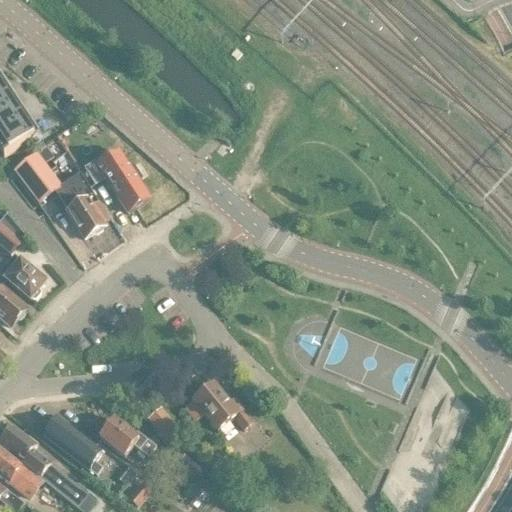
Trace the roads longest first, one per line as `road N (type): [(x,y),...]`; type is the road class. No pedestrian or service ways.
road 1 (tertiary): [(225,199),(277,239),(436,303),(511,382)]
road 2 (tertiary): [(225,199),(0,0)]
road 3 (residential): [(367,511),(290,404),(218,336)]
road 4 (residential): [(218,336),(175,367),(5,393)]
road 5 (residential): [(92,302),(157,255),(218,336)]
road 6 (residential): [(92,302),(0,190)]
road 7 (residential): [(5,393),(92,302)]
